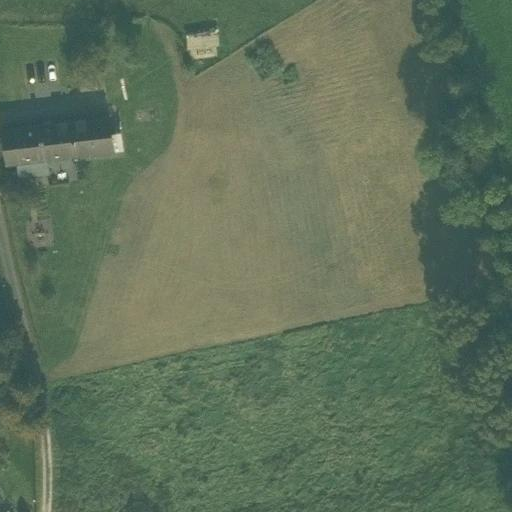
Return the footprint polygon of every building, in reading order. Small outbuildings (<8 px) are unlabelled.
[(216,37),(188,40),(190,62),(218,59),(216,37)] [(109,116),(68,121),(73,156),(113,151),(109,116)] [(47,159),(73,156),(68,121),(38,125),(43,159),(47,159)] [(6,164),(16,162),(43,159),(38,125),(2,129),(6,164)] [(47,159),(43,159),(16,162),(18,177),(48,173),(47,159)]
